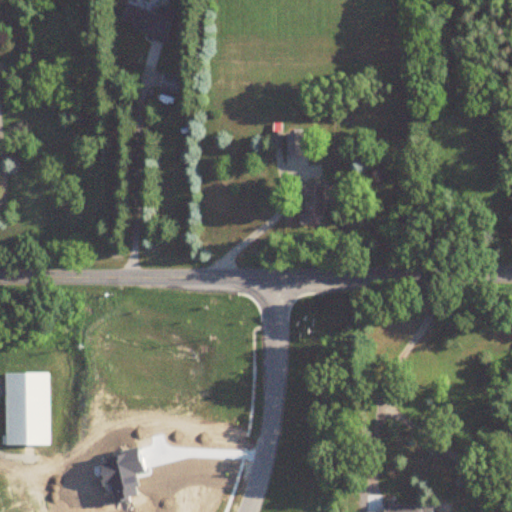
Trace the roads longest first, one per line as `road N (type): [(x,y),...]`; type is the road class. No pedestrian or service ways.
road 1 (residential): [(0,277),(511,275)]
road 2 (residential): [(273,279),(271,417),(245,511)]
